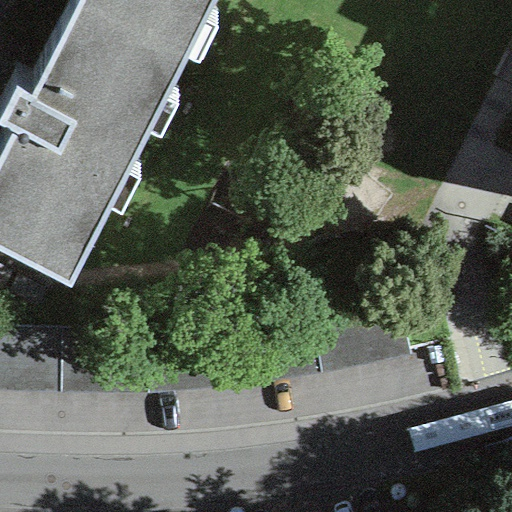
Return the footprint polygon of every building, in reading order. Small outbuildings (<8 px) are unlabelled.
[(0,215),(66,251),(85,217),(89,219),(108,183),(104,181),(125,142),(128,144),(148,106),(143,103),(161,69),(166,71),(187,34),(182,31),(123,0),(71,0),(35,69),(19,61),(1,94),(7,97),(9,93),(19,98),(0,134),(0,215)] [(123,0),(182,31),(197,0),(123,0)] [(397,290),(312,306),(323,362),(408,346),(397,290)] [(312,306),(231,319),(236,375),(323,362),(312,306)] [(231,319),(149,326),(150,383),(236,375),(231,319)] [(64,326),(0,324),(0,382),(64,383),(64,326)] [(149,326),(64,326),(64,383),(150,383),(149,326)]
